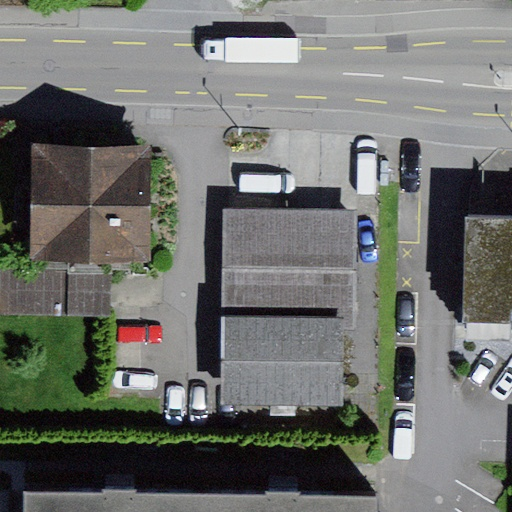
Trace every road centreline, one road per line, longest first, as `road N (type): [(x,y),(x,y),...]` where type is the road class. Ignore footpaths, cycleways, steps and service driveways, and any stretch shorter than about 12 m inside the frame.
road 1 (primary): [(511,79),(185,76)]
road 2 (primary): [(185,76),(0,75)]
